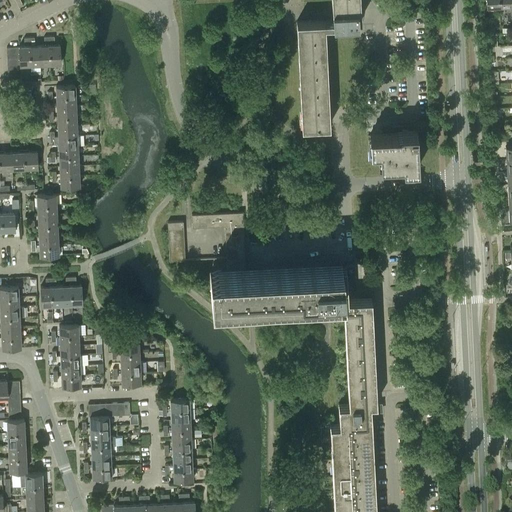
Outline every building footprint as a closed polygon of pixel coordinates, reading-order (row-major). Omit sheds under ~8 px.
[(346,23),(358,23),(356,0),(334,0),(335,10),(332,10),(332,11),(335,11),(335,19),(332,19),(332,20),(346,20),(346,23)] [(324,19),(296,21),(296,22),(299,22),(304,125),(301,125),(302,126),(329,125),(329,124),(326,124),(322,21),(324,21),(324,19)] [(487,44),(495,43),(495,33),(487,34),(487,44)] [(40,64),(50,63),(49,44),(39,45),(40,64)] [(49,44),(50,63),(61,63),(60,44),(49,44)] [(20,65),(30,64),(29,45),(19,46),(19,52),(19,58),(20,64),(20,65)] [(30,64),(40,64),(39,45),(29,45),(30,64)] [(56,85),(56,96),(75,95),(75,84),(56,85)] [(76,105),(75,95),(56,96),(57,106),(76,105)] [(57,106),(57,116),(76,115),(76,105),(57,106)] [(77,125),(76,115),(57,116),(58,126),(77,125)] [(58,126),(58,136),(77,135),(77,125),(58,126)] [(398,133),(392,133),(370,134),(370,150),(379,149),(380,164),(402,163),(403,167),(418,166),(417,129),(401,130),(402,134),(398,134),(398,133)] [(54,136),(50,136),(50,141),(58,141),(59,146),(78,145),(77,135),(58,136),(54,136)] [(59,146),(59,156),(78,155),(78,145),(59,146)] [(24,151),(25,168),(38,167),(37,150),(24,151)] [(0,168),(12,168),(11,151),(0,151),(0,168)] [(12,168),(25,168),(24,151),(11,151),(12,168)] [(79,165),(78,155),(59,156),(59,166),(79,165)] [(59,166),(60,176),(79,175),(79,165),(59,166)] [(80,185),(79,175),(60,176),(60,186),(80,185)] [(37,194),(37,205),(56,204),(56,193),(37,194)] [(57,214),(56,204),(37,205),(38,215),(57,214)] [(14,212),(1,213),(2,230),(15,229),(14,212)] [(242,212),(203,214),(191,214),(192,227),(224,226),(226,268),(245,267),(242,212)] [(38,215),(38,225),(57,224),(57,214),(38,215)] [(183,221),(167,221),(168,229),(181,228),(183,228),(183,221)] [(58,234),(57,224),(38,225),(39,235),(58,234)] [(183,260),(181,228),(168,229),(169,261),(183,260)] [(39,235),(39,245),(58,244),(58,234),(39,235)] [(59,254),(58,244),(39,245),(40,255),(59,254)] [(331,288),(332,290),(333,290),(333,288),(341,288),(341,290),(356,289),(354,264),(246,270),(245,267),(226,268),(227,271),(209,272),(210,295),(331,288)] [(62,304),(72,303),(71,284),(61,285),(62,304)] [(71,284),(72,303),(82,303),(81,284),(71,284)] [(41,305),(52,304),(51,285),(40,286),(41,305)] [(52,304),(62,304),(61,285),(51,285),(52,304)] [(0,296),(18,296),(18,286),(0,286),(0,296)] [(0,296),(0,306),(19,306),(18,296),(0,296)] [(371,297),(362,297),(346,298),(351,402),(338,403),(338,404),(341,404),(342,423),(329,424),(329,425),(332,424),(336,511),(373,511),(368,413),(371,413),(371,412),(368,412),(368,403),(376,403),(376,401),(373,402),(368,298),(371,298),(371,297)] [(19,316),(19,306),(0,306),(0,310),(0,317),(19,316)] [(0,317),(1,327),(20,326),(19,316),(0,317)] [(59,324),(59,335),(78,334),(78,324),(59,324)] [(20,336),(20,326),(1,327),(1,337),(20,336)] [(79,344),(78,334),(59,335),(60,345),(79,344)] [(21,347),(20,336),(1,337),(2,347),(21,347)] [(119,342),(120,352),(139,351),(139,341),(119,342)] [(79,354),(79,344),(60,345),(60,355),(79,354)] [(140,361),(139,351),(120,352),(120,362),(140,361)] [(79,354),(60,355),(61,365),(80,364),(79,354)] [(120,362),(121,372),(140,371),(140,361),(120,362)] [(80,374),(80,364),(61,365),(61,375),(80,374)] [(141,382),(140,371),(121,372),(121,383),(141,382)] [(101,373),(86,373),(86,381),(101,382),(101,373)] [(80,374),(61,375),(62,385),(81,385),(80,374)] [(170,409),(189,408),(189,398),(170,399),(170,409)] [(190,418),(189,408),(170,409),(171,419),(190,418)] [(132,412),(132,423),(140,423),(140,412),(132,412)] [(90,426),(109,425),(109,415),(106,415),(100,415),(94,416),(89,416),(90,426)] [(7,419),(7,432),(25,431),(24,418),(7,419)] [(171,429),(190,428),(190,418),(171,419),(171,429)] [(109,435),(109,425),(90,426),(90,436),(109,435)] [(191,438),(190,428),(171,429),(172,439),(191,438)] [(25,444),(25,431),(7,432),(8,445),(25,444)] [(91,446),(110,445),(109,435),(90,436),(91,446)] [(172,449),(191,448),(191,438),(172,439),(172,449)] [(25,444),(8,445),(9,457),(26,456),(25,444)] [(110,455),(110,445),(91,446),(91,456),(110,455)] [(192,458),(191,448),(172,449),(173,459),(192,458)] [(92,466),(111,465),(110,455),(91,456),(92,466)] [(26,470),(26,456),(9,457),(9,470),(26,470)] [(192,468),(192,458),(173,459),(173,464),(165,464),(165,470),(169,469),(173,469),(192,468)] [(111,476),(111,465),(92,466),(92,477),(111,476)] [(192,468),(173,469),(174,480),(193,479),(192,468)] [(25,473),(25,486),(42,485),(42,472),(25,473)] [(43,498),(42,485),(25,486),(26,498),(43,498)] [(26,498),(27,511),(44,510),(43,498),(26,498)] [(174,511),(174,501),(164,502),(164,511),(174,511)] [(174,501),(174,511),(184,511),(184,501),(174,501)] [(194,511),(194,501),(184,501),(184,511),(194,511)] [(144,511),(154,511),(154,502),(144,503),(144,511)] [(154,511),(164,511),(164,502),(154,502),(154,511)] [(124,511),(134,511),(134,503),(124,504),(124,511)] [(134,511),(144,511),(144,503),(134,503),(134,511)]
